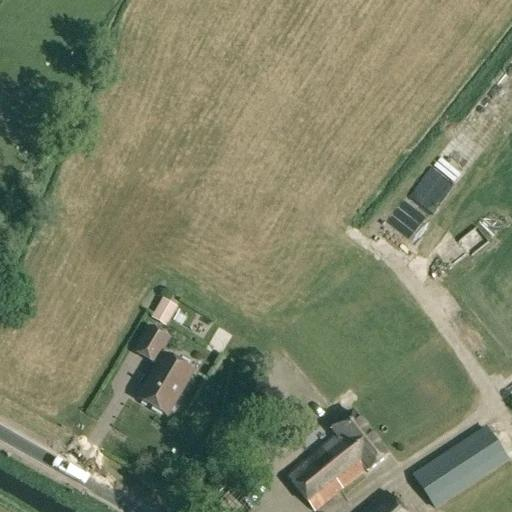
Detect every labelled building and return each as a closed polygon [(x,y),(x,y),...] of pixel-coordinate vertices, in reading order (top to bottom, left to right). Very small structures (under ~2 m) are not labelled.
[(467,239),(476,256),(497,244),(489,228),(467,239)] [(170,299),(161,318),(176,325),(185,306),(170,299)] [(415,299),(325,362),(353,401),(442,338),(415,299)] [(136,353),(156,364),(170,340),(151,329),(136,353)] [(164,356),(139,400),(166,416),(192,372),(164,356)] [(368,472),(388,456),(353,412),(331,430),(336,435),(286,475),(315,511),(366,469),(368,472)] [(435,510),(509,461),(486,426),(412,475),(435,510)] [(250,511),(271,491),(248,469),(213,506),(206,511),(250,511)] [(219,492),(231,480),(221,471),(210,483),(219,492)] [(499,500),(511,492),(511,476),(492,487),(499,500)] [(406,511),(388,490),(362,511),(406,511)] [(511,511),(511,495),(499,504),(504,511),(511,511)]
